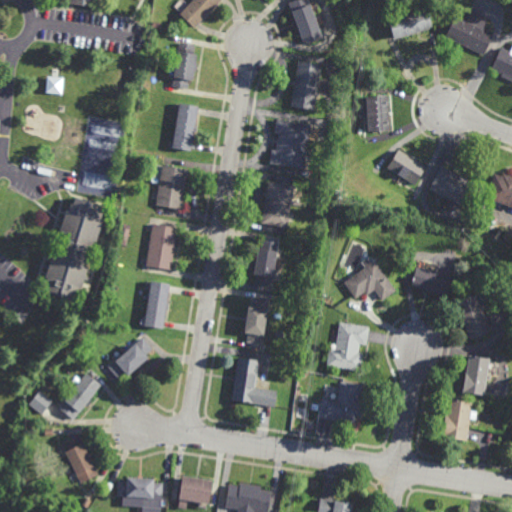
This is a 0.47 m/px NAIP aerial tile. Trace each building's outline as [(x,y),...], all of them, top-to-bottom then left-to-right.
[(217,0),(193,27),(178,13),(190,0),(217,0)] [(303,43),(287,1),(289,0),(307,0),(321,36),(303,43)] [(393,38),(387,17),(426,7),(432,27),(393,38)] [(484,26),(494,31),(483,53),(444,35),(455,13),(465,18),(470,7),(489,16),(484,26)] [(196,70),(193,70),(192,79),(189,79),(187,88),(171,85),(179,42),(194,45),(193,53),(196,54),(195,63),(197,63),(196,70)] [(511,79),(500,74),(502,71),(490,65),(500,45),(510,51),(511,47),(511,79)] [(312,108),(290,105),(297,59),(320,63),(312,108)] [(46,92),(62,93),(62,77),(46,76),(46,92)] [(367,130),(365,96),(386,94),(389,129),(367,130)] [(190,150),(172,147),(179,102),(197,105),(190,150)] [(302,167),(269,162),(271,148),(275,149),(277,132),(273,131),(275,118),(309,123),(302,167)] [(414,184),(386,167),(397,148),(425,165),(414,184)] [(181,208),(156,204),(162,164),(187,168),(181,208)] [(462,205),(428,188),(439,166),(473,182),(462,205)] [(511,175),(511,206),(485,198),(493,172),(501,175),(502,172),(511,175)] [(298,204),(290,203),(286,226),(260,222),(267,180),(292,184),(290,199),(298,200),(298,204)] [(101,205),(99,212),(101,212),(99,219),(101,219),(95,240),(93,240),(91,246),(88,245),(84,258),(86,258),(84,265),(86,266),(80,288),(78,287),(76,294),(73,293),(71,300),(44,292),(46,285),(44,284),(46,277),(44,277),(51,255),(53,256),(55,249),(58,250),(62,238),(59,237),(61,230),(59,230),(65,208),(68,209),(70,202),(72,203),(74,197),(101,205)] [(171,269),(146,265),(152,222),(177,226),(171,269)] [(126,245),(118,243),(122,223),(130,224),(126,245)] [(277,241),(276,251),(275,251),(271,276),(272,276),(271,285),(255,283),(256,274),(253,273),(256,248),(261,248),(262,239),(277,241)] [(372,260),(373,260),(394,289),(381,299),(373,288),(366,293),(364,290),(354,297),(342,281),(364,265),(360,261),(368,255),(372,260)] [(445,295),(409,285),(415,265),(451,275),(445,295)] [(162,328),(143,326),(150,280),(169,283),(162,328)] [(469,338),(454,301),(474,293),(489,330),(469,338)] [(261,343),(245,341),(247,332),(243,332),(247,305),(251,305),(253,296),(268,298),(261,343)] [(365,343),(358,342),(357,351),(362,352),(359,370),(326,365),(329,347),(335,348),(339,321),(368,325),(365,343)] [(127,376),(124,373),(118,378),(108,366),(142,337),(152,348),(144,355),(147,358),(127,376)] [(482,395),(462,391),(468,354),(488,358),(482,395)] [(279,405),(274,404),(273,406),(230,399),(237,357),(258,360),(254,386),(276,390),(275,398),(280,399),(279,405)] [(72,420),(56,408),(70,391),(66,388),(68,385),(72,388),(85,372),(101,384),(72,420)] [(359,394),(357,393),(357,397),(363,398),(361,415),(355,414),(353,423),(318,418),(321,398),(337,400),(340,380),(361,383),(359,394)] [(40,414),(28,405),(38,391),(50,401),(40,414)] [(465,439),(441,436),(444,414),(446,414),(448,399),(471,402),(465,439)] [(79,484),(60,444),(77,435),(96,475),(79,484)] [(207,505),(178,500),(182,477),(211,482),(207,505)] [(152,483),(162,484),(161,497),(152,496),(152,500),(124,498),(125,497),(116,496),(117,481),(125,482),(125,479),(152,481),(152,483)] [(259,488),(270,490),(266,511),(235,511),(236,509),(224,507),(228,484),(239,486),(240,483),(259,486),(259,488)] [(85,508),(80,505),(84,498),(89,500),(85,508)] [(350,511),(317,511),(319,498),(352,503),(350,511)]
